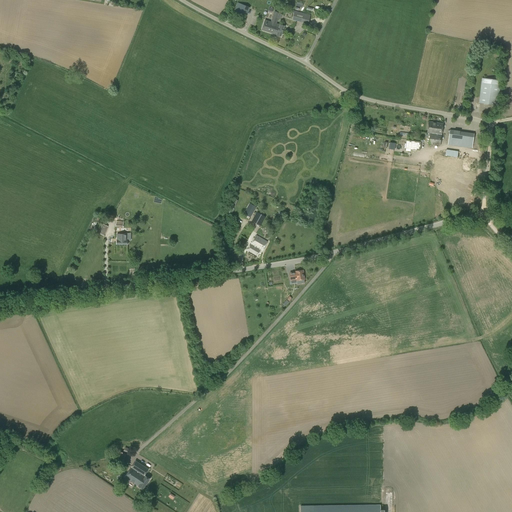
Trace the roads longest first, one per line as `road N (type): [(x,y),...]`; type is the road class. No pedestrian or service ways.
road 1 (unclassified): [(0,306),(315,258),(482,214)]
road 2 (unclassified): [(482,214),(486,122),(354,95),(304,63)]
road 3 (unclassified): [(304,63),(181,0)]
